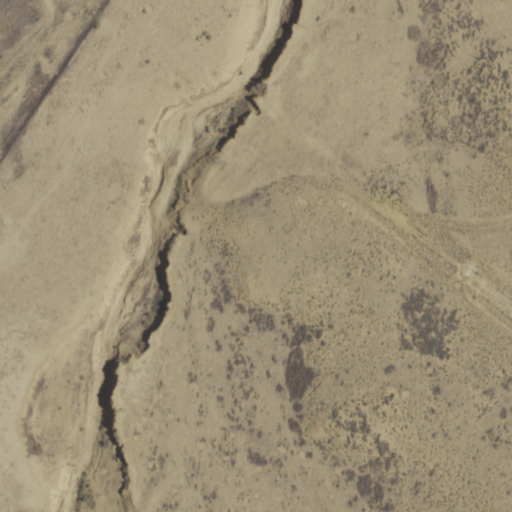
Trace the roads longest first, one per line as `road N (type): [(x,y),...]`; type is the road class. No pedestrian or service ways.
road 1 (track): [(511,260),(413,273),(217,113)]
road 2 (track): [(264,0),(227,31),(217,113)]
road 3 (track): [(413,273),(511,353)]
